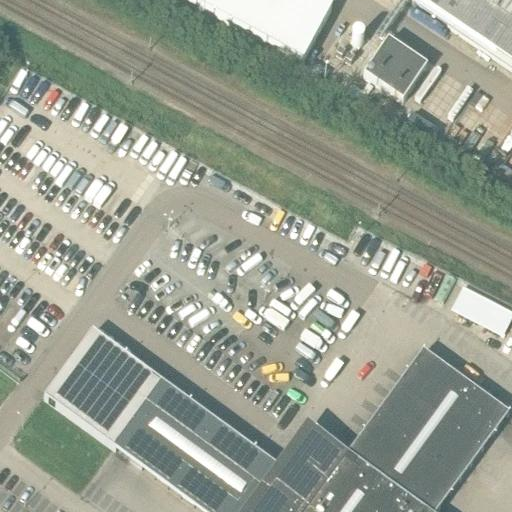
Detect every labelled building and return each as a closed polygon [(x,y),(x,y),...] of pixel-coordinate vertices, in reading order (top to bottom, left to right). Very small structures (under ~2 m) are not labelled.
[(334,10),(315,0),(183,0),(306,64),(334,10)] [(511,0),(402,0),(511,74),(511,0)] [(390,45),(365,81),(404,107),(428,71),(390,45)] [(453,314),(506,339),(511,326),(511,313),(464,290),(453,314)] [(286,477),(160,385),(91,334),(43,401),(112,451),(194,511),(439,511),(508,418),(422,355),(343,464),(312,441),(286,477)]
